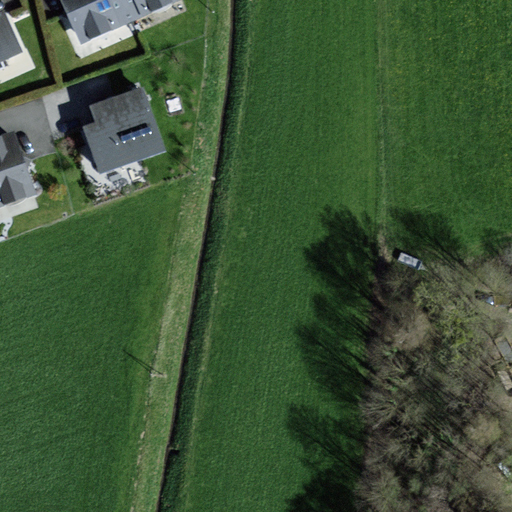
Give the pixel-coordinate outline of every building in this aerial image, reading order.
[(66,0),(83,37),(129,16),(122,0),(66,0)] [(122,0),(129,16),(166,0),(122,0)] [(3,12),(0,13),(0,68),(5,66),(1,57),(19,49),(3,12)] [(98,124),(87,128),(102,171),(162,149),(141,91),(93,108),(98,124)] [(0,140),(0,201),(32,191),(13,136),(0,140)]
